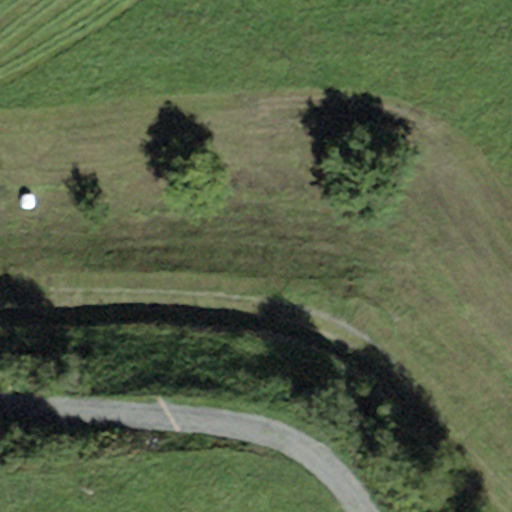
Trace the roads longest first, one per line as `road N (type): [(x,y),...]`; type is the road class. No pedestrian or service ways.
road 1 (track): [(0,295),(178,296),(328,322),(359,341),(477,480),(511,508)]
road 2 (track): [(366,511),(331,463),(291,435),(243,421),(0,399)]
